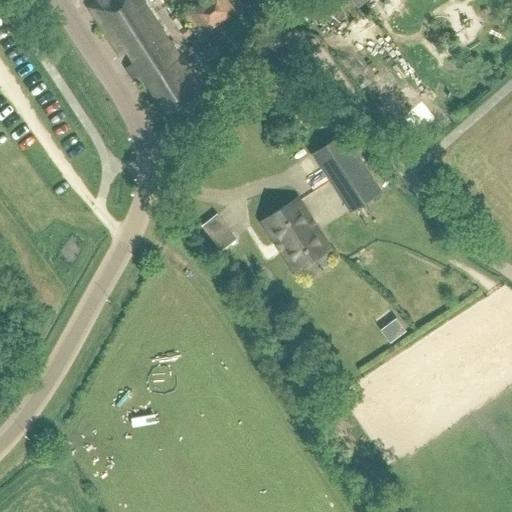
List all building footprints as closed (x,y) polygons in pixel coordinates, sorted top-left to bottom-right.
[(126,51),(134,62),(122,70),(132,85),(140,79),(164,117),(175,110),(179,116),(206,99),(189,73),(188,74),(140,0),(98,0),(88,7),(119,55),(126,51)] [(204,35),(235,10),(227,0),(204,0),(187,14),(204,35)] [(206,83),(215,88),(233,61),(225,56),(206,83)] [(311,154),(349,213),(382,192),(344,133),(311,154)] [(261,221),(295,272),(330,249),(296,198),(261,221)]
